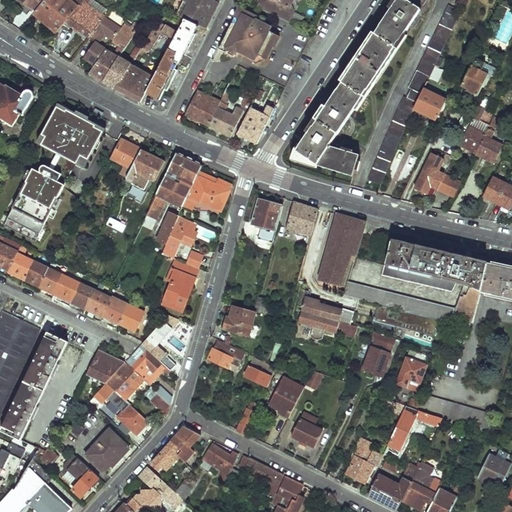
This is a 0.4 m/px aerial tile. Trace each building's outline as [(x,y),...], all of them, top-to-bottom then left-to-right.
[(22,0),(34,9),(42,0),(22,0)] [(46,0),(35,13),(58,33),(67,22),(85,0),(77,0),(75,3),(71,0),(46,0)] [(85,0),(67,22),(89,38),(105,18),(106,17),(88,4),(90,0),(85,0)] [(183,0),(177,15),(185,19),(199,26),(207,29),(220,3),(213,0),(183,0)] [(263,0),(259,9),(289,23),(294,12),(293,8),(291,7),(294,0),(263,0)] [(407,0),(397,0),(296,151),(298,152),(296,159),(353,176),(359,154),(330,145),(421,10),(407,0)] [(450,6),(410,88),(412,90),(421,94),(427,81),(435,66),(459,18),(456,17),(460,9),(450,6)] [(258,18),(240,9),(232,25),(218,50),(225,54),(235,58),(236,55),(254,65),(258,56),(266,60),(273,47),(275,48),(280,37),(255,24),(258,18)] [(96,67),(108,50),(99,44),(106,34),(115,40),(122,30),(105,18),(89,38),(96,43),(85,59),(96,67)] [(161,65),(155,77),(146,94),(160,101),(197,27),(199,27),(199,26),(185,19),(163,61),(161,65)] [(160,21),(139,54),(145,56),(147,52),(149,52),(166,24),(160,21)] [(131,29),(125,25),(122,30),(115,40),(121,45),(115,55),(108,50),(96,67),(91,74),(104,82),(120,57),(139,27),(135,24),(131,29)] [(120,57),(104,82),(117,90),(132,64),(120,57)] [(475,58),(461,86),(462,86),(460,91),(465,94),(464,96),(475,102),(478,95),(479,96),(489,75),(494,78),(498,69),(485,63),(475,58)] [(132,64),(117,90),(141,102),(146,94),(155,77),(132,64)] [(435,66),(427,81),(433,84),(440,69),(435,66)] [(214,89),(225,94),(227,90),(230,84),(219,79),(214,89)] [(417,102),(414,108),(436,119),(445,99),(429,92),(433,84),(427,81),(421,94),(417,102)] [(22,117),(34,98),(34,97),(34,96),(33,94),(32,93),(31,92),(29,91),(28,91),(27,92),(25,92),(23,97),(0,82),(0,118),(13,126),(20,115),(22,117)] [(198,90),(186,116),(209,126),(221,101),(198,90)] [(221,101),(209,126),(232,137),(242,117),(246,119),(251,108),(249,108),(253,99),(247,97),(242,110),(239,108),(237,108),(234,114),(226,110),(229,108),(231,104),(228,103),(233,93),(227,90),(225,94),(221,101)] [(264,92),(260,90),(255,99),(260,102),(264,92)] [(412,90),(408,98),(417,102),(421,94),(412,90)] [(395,118),(369,181),(382,184),(414,108),(417,102),(408,98),(405,97),(395,118)] [(266,115),(251,108),(246,119),(238,135),(259,145),(280,101),(275,98),(271,107),(269,106),(265,113),(266,115)] [(87,170),(108,130),(91,120),(92,118),(79,111),(77,113),(60,104),(38,144),(57,154),(62,157),(87,170)] [(480,106),(475,117),(476,117),(481,120),(486,109),(480,106)] [(491,125),(481,120),(476,117),(471,126),(487,133),(491,125)] [(487,133),(477,154),(493,163),(502,144),(492,139),(495,131),(492,130),(498,118),(495,117),(491,125),(487,133)] [(471,126),(460,146),(477,154),(487,133),(471,126)] [(122,140),(113,159),(133,169),(143,150),(122,140)] [(143,150),(133,169),(127,181),(133,184),(139,173),(156,181),(166,162),(143,150)] [(177,153),(143,225),(151,229),(167,198),(183,206),(184,205),(188,197),(198,176),(200,171),(203,165),(190,159),(177,153)] [(432,186),(439,190),(446,175),(439,171),(445,159),(440,157),(433,153),(416,189),(428,195),(432,186)] [(62,157),(57,154),(50,168),(55,170),(62,157)] [(59,182),(63,175),(55,170),(50,168),(48,166),(46,166),(44,166),(42,167),(41,168),(41,170),(41,172),(42,173),(34,169),(4,225),(36,242),(67,186),(59,182)] [(200,171),(198,176),(215,184),(217,179),(200,171)] [(446,175),(439,190),(448,194),(455,179),(446,175)] [(215,184),(198,176),(188,197),(197,200),(220,210),(232,185),(217,179),(215,184)] [(493,177),(484,196),(497,202),(506,184),(493,177)] [(462,182),(455,179),(448,194),(455,197),(462,182)] [(511,186),(506,184),(497,202),(510,209),(511,205),(511,186)] [(193,210),(197,200),(188,197),(184,205),(193,210)] [(259,200),(252,224),(268,228),(276,231),(283,206),(259,200)] [(294,201),(287,229),(311,236),(318,209),(294,201)] [(170,212),(159,234),(166,238),(165,240),(163,240),(157,251),(163,254),(179,216),(170,212)] [(337,214),(319,281),(341,287),(349,258),(355,259),(366,223),(337,214)] [(179,216),(163,254),(162,255),(174,259),(180,242),(182,239),(185,240),(183,243),(191,247),(196,237),(191,235),(196,223),(179,216)] [(274,240),(276,231),(268,228),(265,238),(274,240)] [(385,263),(382,275),(453,291),(458,280),(466,282),(465,284),(470,286),(480,291),(481,292),(488,263),(392,241),(386,263),(385,263)] [(2,245),(0,250),(0,266),(9,271),(17,255),(18,253),(2,245)] [(192,251),(189,257),(202,262),(205,256),(192,251)] [(17,255),(9,271),(9,273),(24,280),(33,262),(17,255)] [(189,257),(187,264),(200,269),(202,262),(189,257)] [(187,264),(177,260),(173,270),(176,272),(172,281),(173,282),(165,300),(184,308),(200,269),(187,264)] [(33,262),(24,280),(40,288),(48,270),(33,262)] [(488,263),(481,292),(489,293),(496,265),(488,263)] [(511,268),(496,265),(489,293),(511,298),(511,268)] [(48,270),(40,288),(56,295),(65,277),(48,270)] [(65,277),(56,295),(72,303),(80,285),(65,277)] [(344,294),(451,323),(453,316),(456,309),(348,281),(344,294)] [(465,284),(461,295),(463,296),(464,293),(467,294),(470,286),(465,284)] [(80,285),(72,303),(87,310),(96,292),(80,285)] [(453,316),(472,321),(480,291),(470,286),(467,294),(464,293),(463,296),(461,295),(456,309),(453,316)] [(306,289),(301,306),(303,307),(302,310),(340,322),(346,324),(350,325),(354,313),(310,300),(312,293),(313,289),(309,288),(309,290),(306,289)] [(96,292),(87,310),(103,318),(104,316),(112,300),(96,292)] [(112,300),(104,316),(119,324),(128,306),(112,298),(112,300)] [(131,298),(128,306),(143,313),(146,305),(142,303),(131,298)] [(184,308),(165,300),(163,306),(182,314),(184,308)] [(265,304),(257,301),(254,311),(256,312),(263,313),(265,304)] [(228,318),(225,329),(249,335),(256,312),(254,311),(235,305),(231,319),(228,318)] [(396,326),(435,337),(440,321),(399,310),(397,319),(388,317),(391,308),(379,305),(377,317),(374,316),(372,323),(395,331),(396,326)] [(128,306),(119,324),(135,331),(144,313),(143,313),(128,306)] [(340,322),(302,310),(299,321),(314,325),(311,335),(314,338),(318,340),(323,338),(326,329),(337,332),(338,328),(340,322)] [(3,311),(0,316),(0,416),(40,329),(3,311)] [(168,315),(144,343),(142,345),(171,371),(177,365),(165,355),(166,353),(157,346),(180,320),(168,315)] [(350,325),(346,324),(344,330),(343,331),(345,335),(355,338),(358,328),(350,325)] [(47,332),(24,381),(45,390),(67,341),(47,332)] [(219,339),(209,359),(237,372),(246,352),(219,339)] [(125,362),(125,363),(144,381),(149,385),(162,370),(167,374),(171,371),(142,345),(133,354),(125,362)] [(372,348),(364,370),(382,376),(391,354),(372,348)] [(98,350),(87,374),(106,383),(125,363),(125,362),(98,350)] [(406,358),(398,384),(406,387),(409,379),(421,383),(428,365),(426,364),(429,357),(411,350),(408,358),(406,358)] [(253,358),(245,376),(267,386),(276,368),(253,358)] [(125,363),(106,383),(117,393),(126,402),(144,381),(125,363)] [(284,378),(269,409),(290,419),(306,389),(284,378)] [(311,379),(307,387),(312,390),(316,381),(311,379)] [(24,381),(2,431),(21,440),(45,390),(24,381)] [(106,383),(88,401),(111,421),(115,415),(103,404),(110,396),(112,398),(117,393),(106,383)] [(160,395),(171,405),(173,399),(163,389),(159,394),(160,395)] [(444,418),(490,432),(495,415),(425,393),(424,398),(419,411),(444,418)] [(160,395),(154,402),(168,415),(171,405),(160,395)] [(412,400),(409,407),(419,411),(424,398),(417,396),(415,401),(412,400)] [(407,406),(388,400),(385,409),(403,415),(405,411),(407,406)] [(248,409),(237,431),(246,435),(261,406),(254,403),(251,410),(248,409)] [(119,417),(137,435),(149,422),(142,415),(130,405),(119,417)] [(403,415),(389,445),(396,448),(393,453),(399,456),(416,418),(439,428),(444,418),(419,411),(417,416),(405,411),(403,415)] [(74,419),(67,427),(76,435),(84,427),(74,419)] [(300,420),(292,437),(315,448),(324,431),(300,420)] [(186,426),(172,442),(179,448),(175,452),(179,456),(185,462),(195,451),(191,447),(201,435),(186,426)] [(111,429),(86,455),(104,472),(128,447),(111,429)] [(353,460),(347,474),(366,484),(374,466),(361,460),(366,449),(369,450),(372,444),(361,438),(351,459),(353,460)] [(172,442),(152,463),(159,470),(174,454),(178,458),(179,456),(175,452),(179,448),(172,442)] [(25,450),(9,443),(6,451),(2,449),(0,451),(0,467),(13,474),(25,450)] [(207,453),(204,459),(220,470),(229,476),(232,468),(238,456),(232,452),(230,456),(213,445),(207,453)] [(40,449),(33,460),(36,462),(45,452),(40,449)] [(49,449),(40,459),(48,466),(57,456),(49,449)] [(489,455),(478,478),(501,488),(511,466),(489,455)] [(239,466),(270,482),(265,494),(266,494),(264,500),(272,504),(284,476),(244,456),(239,466)] [(399,466),(387,459),(383,467),(396,474),(400,466),(399,466)] [(33,460),(15,490),(26,501),(28,503),(27,504),(29,505),(30,505),(32,506),(37,511),(69,511),(72,509),(45,484),(52,477),(36,462),(33,460)] [(415,462),(410,472),(416,475),(421,465),(415,462)] [(188,465),(182,474),(186,477),(192,468),(188,465)] [(421,465),(416,475),(415,477),(420,479),(426,467),(421,465)] [(162,511),(161,499),(163,497),(175,507),(183,499),(175,492),(148,468),(140,476),(155,489),(154,490),(142,490),(142,495),(137,495),(134,499),(132,496),(126,503),(135,511),(148,511),(162,511)] [(229,476),(226,480),(235,485),(241,472),(232,468),(229,476)] [(91,470),(73,490),(82,498),(100,478),(91,470)] [(226,480),(229,476),(220,470),(217,475),(226,481),(226,480)] [(381,471),(368,496),(398,511),(402,503),(412,483),(404,479),(400,486),(384,478),(386,474),(381,471)] [(182,474),(173,485),(168,480),(166,482),(176,491),(185,479),(186,477),(182,474)] [(437,475),(431,487),(438,490),(444,479),(437,475)] [(196,482),(190,477),(188,481),(185,479),(176,491),(175,492),(183,499),(183,500),(196,482)] [(304,486),(286,477),(273,504),(279,507),(276,511),(297,511),(304,498),(299,496),(304,486)] [(412,483),(402,503),(420,511),(422,511),(431,492),(421,487),(422,484),(418,482),(420,479),(415,477),(412,483)] [(456,484),(453,490),(460,493),(463,487),(456,484)] [(9,493),(0,502),(0,511),(16,511),(26,501),(15,490),(12,488),(9,493)] [(438,490),(427,511),(450,511),(457,498),(438,490)] [(135,511),(126,503),(117,511),(135,511)]
